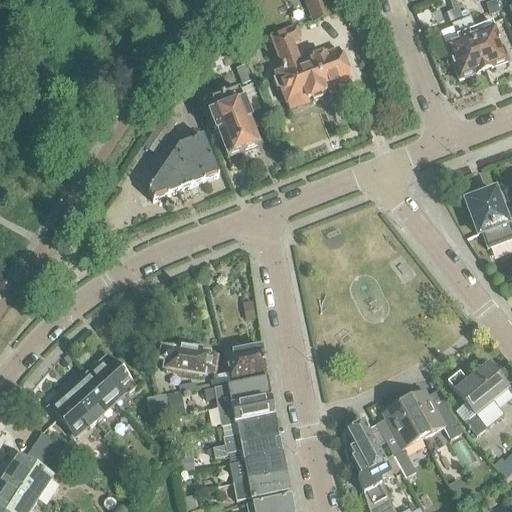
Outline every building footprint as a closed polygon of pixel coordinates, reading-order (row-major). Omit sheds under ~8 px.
[(318,22),(331,17),(324,0),(302,0),(308,13),(313,11),(318,22)] [(469,21),(463,23),(483,75),(507,65),(493,31),(480,36),(478,30),(474,32),(469,21)] [(463,23),(451,28),(457,45),(445,50),(458,84),(483,75),(463,23)] [(349,82),(338,53),(324,58),(323,56),(309,62),(310,63),(300,67),(291,45),(299,42),(295,30),(270,39),(280,67),(279,67),(282,74),(274,77),(276,81),(273,83),(276,92),(280,92),(286,108),(305,100),(306,103),(310,101),(312,104),(321,101),(321,97),(324,96),(323,92),(349,82)] [(250,82),(245,71),(236,74),(241,86),(250,82)] [(214,116),(207,119),(214,137),(216,137),(226,162),(257,150),(248,125),(249,124),(247,117),(259,113),(249,90),(230,97),(226,88),(217,91),(209,99),(211,104),(210,105),(214,116)] [(169,134),(158,126),(141,151),(152,158),(169,134)] [(152,206),(167,200),(218,181),(202,141),(178,151),(148,195),(152,206)] [(477,238),(481,237),(486,253),(511,243),(511,233),(501,202),(496,204),(493,195),(465,206),(477,238)] [(213,377),(216,358),(201,356),(202,354),(161,347),(159,365),(164,366),(163,374),(203,380),(204,375),(213,377)] [(230,385),(265,378),(260,351),(249,349),(239,355),(225,358),(230,385)] [(90,377),(88,379),(111,406),(123,395),(127,399),(134,392),(107,362),(100,369),(98,366),(93,371),(88,375),(90,377)] [(458,376),(446,385),(464,407),(455,414),(464,427),(474,419),(485,432),(502,418),(492,405),(506,393),(487,369),(466,385),(458,376)] [(76,390),(69,396),(95,427),(102,421),(99,417),(111,406),(88,379),(85,382),(83,379),(78,384),(74,388),(76,390)] [(270,401),(266,382),(204,394),(206,404),(215,402),(217,411),(270,401)] [(179,395),(195,392),(194,386),(178,390),(179,395)] [(424,395),(403,406),(422,443),(443,432),(449,444),(460,439),(438,398),(428,403),(427,400),(424,395)] [(49,414),(72,440),(84,429),(88,433),(95,427),(69,396),(61,403),(59,400),(54,405),(50,409),(52,411),(49,414)] [(168,416),(165,398),(165,397),(146,400),(149,419),(168,416)] [(274,421),(270,401),(217,411),(221,431),(234,429),(274,421)] [(386,426),(376,432),(377,433),(392,461),(403,456),(402,454),(422,443),(403,406),(381,418),(384,423),(386,426)] [(474,419),(464,427),(475,440),(485,432),(474,419)] [(277,441),(274,421),(234,429),(236,439),(223,442),(225,451),(277,441)] [(363,428),(346,437),(353,450),(348,453),(352,461),(350,462),(359,479),(378,484),(398,473),(392,461),(377,433),(368,438),(363,428)] [(112,451),(118,446),(108,435),(102,440),(112,451)] [(1,480),(3,481),(4,481),(37,503),(68,456),(44,439),(26,466),(17,461),(11,469),(9,468),(1,480)] [(281,459),(277,441),(225,451),(226,459),(239,456),(241,467),(281,459)] [(468,441),(457,443),(462,466),(473,463),(468,441)] [(79,452),(74,460),(85,467),(90,460),(79,452)] [(403,456),(392,461),(398,473),(404,483),(415,477),(403,456)] [(505,483),(511,476),(511,458),(496,473),(505,483)] [(285,478),(281,459),(241,467),(243,477),(230,479),(232,488),(285,478)] [(288,496),(285,478),(232,488),(235,505),(250,503),(250,504),(288,496)] [(232,488),(230,479),(217,482),(219,491),(232,488)] [(359,479),(357,480),(367,511),(392,511),(378,484),(359,479)] [(0,508),(5,511),(31,511),(37,503),(4,481),(3,481),(0,486),(0,508)] [(291,511),(289,500),(245,509),(245,511),(291,511)]
